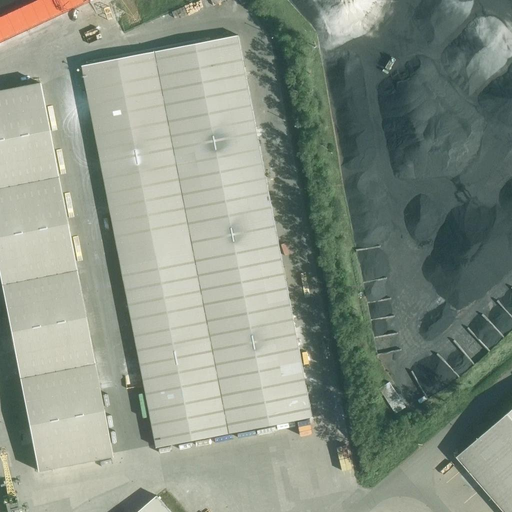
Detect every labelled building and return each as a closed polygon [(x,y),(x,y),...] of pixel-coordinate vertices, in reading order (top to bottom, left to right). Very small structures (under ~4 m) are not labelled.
[(416,0),(408,0),(410,2),(408,3),(411,11),(410,21),(412,26),(409,27),(409,38),(411,43),(406,43),(412,58),(422,54),(428,55),(428,50),(431,51),(437,49),(437,40),(427,40),(427,30),(418,30),(418,18),(417,14),(417,1),(416,1),(416,0)] [(83,66),(126,288),(157,447),(312,417),(238,36),(83,66)] [(0,90),(0,280),(2,288),(37,471),(112,456),(39,83),(0,90)] [(319,338),(330,336),(327,323),(316,325),(318,331),(319,338)] [(511,511),(511,409),(457,457),(504,511),(511,511)] [(137,509),(159,494),(153,485),(131,500),(137,509)] [(170,511),(157,496),(138,511),(170,511)]
